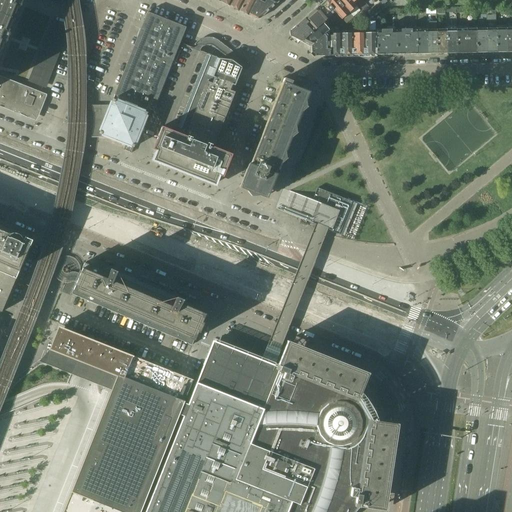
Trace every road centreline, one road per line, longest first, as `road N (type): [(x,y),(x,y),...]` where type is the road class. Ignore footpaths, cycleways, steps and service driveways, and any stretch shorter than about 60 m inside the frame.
road 1 (residential): [(302,268),(280,232),(0,123)]
road 2 (primary): [(302,268),(0,154)]
road 3 (residential): [(391,511),(402,428),(380,372),(221,304)]
road 4 (primary): [(0,177),(277,291)]
road 5 (residential): [(511,67),(315,72),(253,44)]
road 6 (primary): [(277,291),(425,360),(448,390)]
road 7 (primary): [(277,291),(462,353)]
road 8 (residential): [(55,234),(221,304)]
road 9 (primary): [(481,511),(511,349)]
road 10 (primary): [(461,511),(476,401),(472,353)]
road 11 (unclassified): [(192,379),(139,511)]
road 12 (primary): [(432,318),(302,268)]
road 13 (primary): [(448,390),(429,511)]
